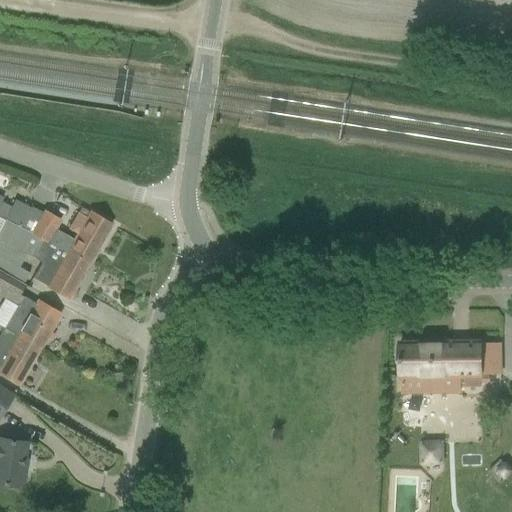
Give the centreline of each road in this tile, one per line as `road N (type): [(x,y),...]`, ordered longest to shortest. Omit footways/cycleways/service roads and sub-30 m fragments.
road 1 (tertiary): [(511,282),(261,280),(227,273),(208,258)]
road 2 (track): [(212,28),(245,27),(385,72),(511,92)]
road 3 (unclassified): [(132,511),(163,314),(208,258)]
road 4 (unclassified): [(212,28),(0,0)]
road 5 (unclassified): [(188,201),(130,192),(0,150)]
road 6 (tertiary): [(188,201),(212,28)]
